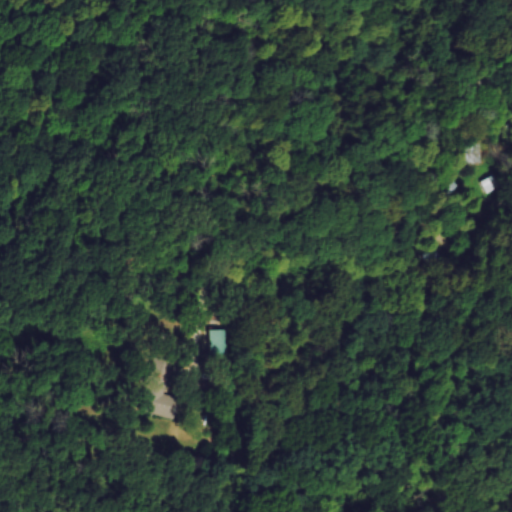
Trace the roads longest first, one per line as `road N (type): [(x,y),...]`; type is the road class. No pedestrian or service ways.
road 1 (track): [(338,185),(281,176),(246,139),(240,83),(265,0),(106,59),(49,166),(0,215)]
road 2 (track): [(511,72),(466,92),(338,185)]
